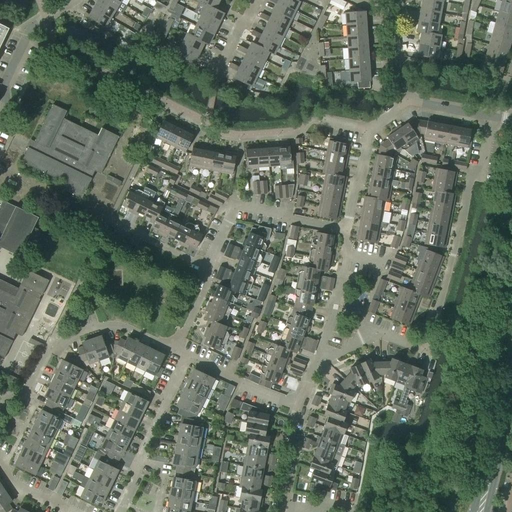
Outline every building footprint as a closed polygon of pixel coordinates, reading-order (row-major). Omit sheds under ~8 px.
[(92,0),(97,3),(94,8),(111,19),(116,11),(97,0),(92,0)] [(97,0),(116,11),(121,3),(116,0),(97,0)] [(219,0),(197,0),(197,1),(215,10),(219,0)] [(273,11),(291,20),(295,11),(272,0),(267,0),(276,5),(273,11)] [(278,0),(279,1),(276,0),(272,0),(295,11),(299,2),(294,0),(278,0)] [(339,0),(331,0),(329,4),(342,10),(345,3),(339,0)] [(443,2),(433,0),(422,0),(421,10),(441,13),(443,2)] [(223,14),(215,10),(197,1),(197,2),(205,6),(200,15),(218,24),(223,14)] [(498,12),(511,16),(511,4),(502,1),(498,12)] [(164,9),(165,7),(156,2),(153,7),(159,10),(164,9)] [(475,13),(478,6),(473,3),(470,11),(475,13)] [(90,15),(85,12),(83,16),(87,19),(88,18),(105,28),(111,19),(94,8),(90,15)] [(190,22),(193,15),(179,8),(176,14),(190,22)] [(159,19),(161,14),(154,10),(146,26),(154,30),(159,20),(159,19)] [(441,13),(421,10),(419,20),(439,24),(441,13)] [(260,16),(286,29),(291,20),(273,11),(270,18),(261,14),(260,16)] [(365,12),(345,14),(346,25),(365,24),(365,12)] [(511,16),(498,12),(495,23),(511,27),(511,16)] [(171,14),(166,24),(170,27),(174,20),(173,20),(175,16),(171,14)] [(195,26),(213,35),(218,24),(200,15),(195,26)] [(265,29),(282,37),(286,29),(260,16),(259,18),(268,22),(265,29)] [(417,31),(441,36),(441,35),(437,34),(439,24),(419,20),(417,31)] [(492,34),(511,40),(511,35),(511,27),(495,23),(492,34)] [(365,24),(346,25),(347,37),(366,36),(365,24)] [(186,34),(208,45),(213,35),(195,26),(190,35),(186,33),(186,34)] [(453,38),(462,39),(464,29),(459,28),(455,28),(453,38)] [(252,33),(278,45),(282,37),(265,29),(262,35),(253,31),(252,33)] [(419,44),(439,48),(441,36),(417,31),(417,32),(421,33),(419,44)] [(251,43),(274,54),(278,45),(252,33),(251,35),(260,39),(257,46),(251,43)] [(181,45),(199,54),(204,43),(208,45),(186,34),(181,45)] [(492,34),(489,45),(507,51),(511,40),(492,34)] [(167,38),(166,37),(165,37),(161,35),(156,45),(160,47),(163,41),(165,42),(167,38)] [(366,36),(347,37),(348,48),(367,47),(366,36)] [(268,53),(274,55),(274,54),(251,43),(248,50),(239,46),(238,47),(265,60),(268,53)] [(417,55),(437,59),(439,48),(419,44),(417,55)] [(176,55),(194,64),(199,54),(181,45),(176,55)] [(489,45),(485,56),(504,62),(507,51),(489,45)] [(243,61),(260,69),(265,60),(238,47),(237,50),(246,54),(243,61)] [(367,47),(348,48),(348,59),(368,58),(367,47)] [(330,49),(323,50),(319,50),(320,66),(325,66),(324,61),(330,60),(330,49)] [(485,56),(482,67),(501,73),(504,62),(485,56)] [(368,58),(348,59),(349,71),(369,69),(368,58)] [(230,65),(256,78),(260,69),(243,61),(240,67),(230,63),(230,65)] [(234,79),(252,87),(256,78),(230,65),(228,67),(238,72),(234,79)] [(349,71),(350,83),(370,81),(369,69),(349,71)] [(65,123),(68,113),(53,107),(40,140),(45,142),(42,150),(50,153),(62,122),(65,123)] [(174,124),(164,119),(155,138),(165,143),(174,124)] [(424,135),(423,140),(435,142),(439,121),(428,119),(427,122),(417,120),(420,134),(424,135)] [(420,134),(417,120),(409,126),(408,123),(401,128),(400,125),(396,128),(409,147),(413,145),(413,142),(416,143),(417,142),(418,139),(417,137),(420,134)] [(446,144),(450,123),(439,121),(435,142),(446,144)] [(456,146),(460,125),(450,123),(446,144),(456,146)] [(175,148),(184,128),(174,124),(165,143),(175,148)] [(460,125),(456,146),(467,148),(468,146),(470,146),(474,128),(460,125)] [(185,153),(194,133),(184,128),(175,148),(185,153)] [(388,140),(380,145),(392,153),(395,151),(397,153),(402,150),(405,150),(409,147),(396,128),(391,131),(393,133),(387,138),(388,140)] [(85,169),(104,177),(120,140),(102,133),(99,139),(82,131),(79,140),(75,138),(73,142),(79,144),(80,141),(87,144),(85,149),(92,152),(85,169)] [(349,145),(329,141),(326,152),(347,156),(349,145)] [(290,161),(289,144),(278,145),(280,166),(286,166),(286,169),(293,169),(292,161),(290,161)] [(280,166),(278,145),(267,146),(269,167),(280,166)] [(391,157),(392,153),(380,145),(378,155),(375,155),(373,166),(395,170),(397,158),(391,157)] [(204,148),(193,146),(188,167),(200,169),(204,148)] [(269,167),(267,146),(256,147),(258,168),(269,167)] [(256,147),(245,147),(247,169),(258,168),(256,147)] [(210,171),(214,150),(204,148),(200,169),(210,171)] [(221,173),(225,152),(214,150),(210,171),(221,173)] [(232,175),(236,154),(225,152),(221,173),(232,175)] [(347,156),(326,152),(324,162),(345,167),(347,156)] [(23,166),(89,192),(93,180),(27,155),(23,166)] [(150,162),(155,164),(158,158),(153,155),(150,162)] [(163,160),(158,158),(155,164),(160,167),(163,160)] [(412,158),(409,163),(415,167),(418,162),(412,158)] [(465,170),(467,164),(454,161),(453,168),(465,170)] [(345,167),(324,162),(322,174),(325,174),(343,177),(345,167)] [(412,171),(415,167),(409,163),(406,167),(412,171)] [(146,172),(151,174),(154,168),(149,165),(146,172)] [(171,172),(176,175),(180,168),(175,166),(171,172)] [(373,166),(371,176),(393,181),(395,170),(373,166)] [(159,170),(154,168),(151,174),(156,177),(159,170)] [(435,168),(433,180),(454,184),(456,172),(435,168)] [(344,188),(346,177),(343,177),(325,174),(323,184),(344,188)] [(171,176),(168,182),(173,185),(176,179),(171,176)] [(390,191),(393,181),(371,176),(369,187),(390,191)] [(109,179),(108,184),(120,188),(122,183),(109,179)] [(452,194),(454,184),(433,180),(431,191),(434,191),(452,194)] [(344,188),(323,184),(321,195),(342,199),(344,188)] [(188,191),(193,194),(196,187),(191,185),(188,191)] [(293,185),(281,186),(282,199),(291,198),(293,185)] [(145,187),(142,192),(132,213),(137,216),(138,213),(144,216),(152,199),(156,192),(145,187)] [(196,187),(193,194),(198,196),(201,189),(196,187)] [(369,187),(367,197),(385,201),(388,202),(390,191),(369,187)] [(132,213),(142,192),(138,190),(135,191),(130,189),(122,205),(129,209),(127,211),(132,213)] [(214,196),(224,201),(225,202),(228,196),(216,190),(214,196)] [(452,194),(434,191),(432,201),(453,205),(455,194),(452,194)] [(179,199),(184,201),(187,195),(182,192),(179,199)] [(210,194),(207,200),(221,207),(224,201),(214,196),(210,194)] [(342,199),(321,195),(319,205),(340,209),(342,199)] [(367,197),(364,196),(362,207),(383,211),(385,201),(367,197)] [(152,199),(144,216),(150,219),(149,222),(153,224),(160,211),(161,211),(163,207),(165,203),(160,200),(157,202),(152,199)] [(0,247),(19,257),(24,247),(34,227),(38,218),(2,200),(0,205),(0,247)] [(432,201),(430,212),(451,216),(453,205),(432,201)] [(157,234),(161,236),(171,215),(174,210),(164,205),(163,207),(161,211),(160,211),(153,224),(151,228),(158,231),(157,234)] [(317,217),(337,221),(340,209),(319,205),(317,217)] [(360,218),(381,222),(383,211),(362,207),(360,218)] [(428,223),(449,227),(451,216),(430,212),(428,223)] [(167,235),(173,238),(181,222),(177,220),(176,217),(171,215),(161,236),(166,238),(167,235)] [(381,222),(360,218),(358,229),(379,233),(380,227),(385,228),(386,223),(381,222)] [(178,244),(183,246),(193,225),(189,223),(186,224),(181,222),(173,238),(179,242),(178,244)] [(428,223),(426,233),(447,237),(449,227),(428,223)] [(193,225),(183,246),(187,248),(189,246),(195,249),(204,232),(198,230),(198,227),(193,225)] [(242,244),(245,245),(262,252),(264,252),(266,247),(265,244),(266,240),(268,240),(270,229),(258,226),(257,229),(251,228),(250,232),(249,232),(247,240),(244,239),(242,244)] [(289,239),(296,240),(298,227),(292,226),(289,239)] [(31,251),(41,231),(34,227),(24,247),(31,251)] [(356,240),(377,244),(379,233),(358,229),(356,240)] [(315,237),(312,239),(311,245),(313,245),(331,249),(334,249),(335,244),(332,243),(334,236),(316,232),(315,237)] [(426,233),(424,244),(445,248),(447,237),(426,233)] [(400,238),(394,235),(390,247),(396,249),(400,238)] [(228,244),(226,250),(260,263),(261,258),(261,256),(262,252),(245,245),(243,251),(240,250),(239,248),(228,244)] [(333,255),(330,255),(331,249),(313,245),(312,250),(310,251),(309,256),(332,260),(333,255)] [(419,259),(419,260),(439,267),(443,257),(427,250),(427,248),(418,245),(416,251),(419,252),(416,258),(419,259)] [(260,263),(226,250),(223,256),(234,260),(236,259),(239,260),(236,267),(254,274),(256,268),(258,268),(260,263)] [(395,253),(392,261),(405,266),(407,258),(395,253)] [(328,265),(331,265),(332,260),(309,256),(308,261),(309,262),(308,267),(308,268),(319,270),(319,271),(327,272),(328,265)] [(415,270),(435,277),(439,267),(419,260),(415,270)] [(402,272),(405,266),(392,261),(390,267),(402,272)] [(217,272),(247,283),(251,285),(253,281),(252,279),(254,274),(236,267),(234,273),(231,272),(230,270),(219,266),(217,272)] [(321,278),(318,277),(319,271),(319,270),(308,268),(308,267),(301,266),(300,272),(298,273),(297,278),(332,285),(334,279),(322,276),(321,278)] [(415,270),(411,280),(432,288),(435,277),(415,270)] [(0,280),(0,356),(3,358),(12,341),(8,339),(12,332),(21,337),(29,322),(24,319),(27,312),(32,315),(40,300),(39,299),(40,296),(41,296),(49,281),(27,271),(18,289),(0,280)] [(401,276),(389,271),(386,277),(398,282),(401,276)] [(247,283),(217,272),(215,278),(226,282),(227,282),(230,283),(228,289),(227,289),(236,292),(235,293),(245,297),(247,291),(249,290),(251,285),(247,283)] [(320,289),(331,291),(332,285),(297,278),(296,283),(298,285),(297,290),(315,293),(316,287),(319,288),(320,289)] [(387,282),(385,281),(380,279),(376,289),(383,292),(387,282)] [(421,295),(420,296),(428,298),(432,288),(411,280),(408,289),(408,290),(421,295)] [(213,296),(231,304),(233,304),(235,299),(234,297),(235,293),(236,292),(227,289),(228,289),(218,285),(215,292),(212,291),(210,296),(213,297),(213,296)] [(401,287),(397,298),(417,305),(420,296),(421,295),(408,290),(408,289),(401,287)] [(318,294),(315,293),(297,290),(295,289),(294,294),(296,297),(294,308),(311,312),(312,306),(313,306),(314,299),(317,299),(318,294)] [(208,302),(206,307),(228,315),(230,311),(229,308),(231,304),(213,296),(213,297),(211,303),(208,302)] [(397,298),(393,308),(413,315),(417,305),(397,298)] [(378,302),(372,300),(367,312),(374,314),(378,302)] [(228,315),(206,307),(205,311),(207,312),(204,319),(211,322),(212,322),(223,326),(223,325),(224,321),(227,320),(228,315)] [(309,327),(306,326),(309,319),(311,313),(294,308),(290,318),(287,318),(285,324),(287,324),(304,331),(307,332),(309,327)] [(413,315),(393,308),(389,318),(409,326),(413,315)] [(230,328),(223,325),(223,326),(212,322),(211,322),(209,328),(207,327),(205,332),(227,341),(228,336),(227,333),(230,328)] [(305,338),(302,337),(304,331),(287,324),(285,329),(283,330),(281,335),(315,347),(317,341),(306,337),(305,338)] [(203,344),(219,351),(220,351),(222,346),(225,345),(227,341),(205,332),(203,336),(205,337),(203,344)] [(302,349),(313,353),(315,347),(281,335),(279,339),(281,341),(279,346),(278,347),(289,350),(289,351),(296,354),(299,347),(301,348),(302,349)] [(102,337),(92,340),(99,361),(109,358),(108,354),(113,352),(114,345),(111,345),(108,338),(103,340),(102,337)] [(30,338),(28,343),(41,349),(44,345),(30,338)] [(126,362),(136,342),(131,340),(131,341),(126,339),(125,341),(119,339),(116,345),(114,345),(113,352),(119,354),(117,358),(126,362)] [(99,361),(92,340),(81,344),(82,347),(77,349),(79,355),(77,357),(82,363),(87,361),(89,365),(99,361)] [(141,345),(136,342),(126,362),(135,367),(145,348),(141,346),(141,345)] [(287,357),(289,351),(289,350),(278,347),(279,346),(275,344),(272,343),(270,349),(268,350),(266,354),(288,363),(289,358),(287,357)] [(230,358),(236,361),(240,349),(234,347),(230,358)] [(145,348),(135,367),(145,371),(155,351),(149,348),(149,350),(145,348)] [(154,376),(164,357),(159,355),(160,354),(155,351),(145,371),(154,376)] [(283,366),(286,367),(288,363),(266,354),(264,359),(265,362),(264,366),(281,372),(283,366)] [(79,368),(82,363),(77,357),(75,359),(68,356),(66,362),(63,360),(61,365),(60,364),(57,369),(78,380),(83,370),(79,368)] [(292,364),(304,369),(306,362),(294,358),(292,364)] [(390,362),(381,362),(381,375),(385,375),(384,378),(395,382),(402,363),(391,359),(390,362)] [(378,375),(381,375),(381,362),(371,363),(370,360),(360,364),(368,383),(379,378),(378,375)] [(395,382),(405,386),(412,367),(402,363),(395,382)] [(292,364),(289,371),(301,375),(304,369),(292,364)] [(351,372),(345,379),(354,388),(356,385),(358,388),(368,383),(360,364),(350,369),(351,372)] [(247,380),(257,384),(269,389),(271,383),(276,385),(279,378),(282,379),(283,373),(281,372),(264,366),(262,365),(260,370),(261,373),(259,378),(250,374),(247,380)] [(412,365),(412,367),(405,386),(409,387),(408,389),(420,394),(424,382),(426,378),(420,375),(422,370),(422,368),(412,365)] [(78,380),(57,369),(55,375),(56,375),(54,379),(74,389),(78,380)] [(193,374),(191,373),(189,379),(209,389),(214,379),(195,369),(193,374)] [(0,370),(0,376),(20,386),(22,381),(0,370)] [(69,398),(74,389),(54,379),(52,383),(51,383),(48,388),(69,398)] [(186,388),(205,398),(209,389),(189,379),(186,384),(188,384),(186,388)] [(351,390),(354,388),(345,379),(338,386),(332,383),(328,394),(331,395),(350,402),(354,391),(351,390)] [(228,384),(223,395),(229,398),(235,387),(228,384)] [(150,392),(138,386),(135,391),(148,397),(150,392)] [(65,408),(69,398),(48,388),(46,393),(47,394),(45,398),(47,399),(45,405),(58,411),(61,406),(65,408)] [(180,397),(201,407),(205,398),(186,388),(184,392),(183,392),(180,397)] [(142,411),(147,401),(127,392),(123,401),(142,411)] [(331,395),(327,405),(347,412),(350,402),(331,395)] [(179,408),(177,414),(185,418),(194,420),(201,407),(180,397),(178,402),(179,403),(176,407),(179,408)] [(118,410),(138,420),(142,411),(123,401),(118,410)] [(404,404),(398,402),(396,410),(395,413),(407,417),(411,406),(404,404)] [(248,412),(246,422),(266,426),(268,415),(262,414),(263,410),(242,403),(239,410),(248,412)] [(39,414),(36,419),(57,429),(60,430),(64,422),(70,425),(73,418),(58,411),(45,405),(40,415),(39,414)] [(323,416),(328,417),(342,422),(347,424),(348,424),(343,422),(347,412),(327,405),(323,416)] [(355,417),(363,420),(366,411),(358,409),(355,417)] [(137,424),(136,424),(138,420),(118,410),(114,419),(134,429),(137,424)] [(328,417),(324,427),(344,434),(347,424),(342,422),(328,417)] [(184,424),(181,423),(179,434),(201,438),(203,428),(202,427),(203,422),(194,420),(185,418),(184,424)] [(57,429),(36,419),(34,424),(35,425),(33,429),(52,438),(57,429)] [(131,434),(132,435),(134,429),(114,419),(109,429),(129,438),(131,434)] [(266,426),(246,422),(244,433),(249,434),(264,436),(266,426)] [(348,436),(344,434),(324,427),(321,437),(344,446),(348,436)] [(30,432),(27,438),(48,448),(52,438),(33,429),(31,433),(30,432)] [(105,438),(124,447),(129,438),(109,429),(105,438)] [(249,434),(247,444),(267,448),(269,437),(264,436),(249,434),(244,433),(244,434),(249,434)] [(201,438),(179,434),(177,444),(199,448),(201,438)] [(69,442),(67,445),(74,449),(76,445),(75,445),(78,439),(72,436),(69,442)] [(317,447),(341,456),(344,446),(321,437),(318,443),(311,441),(311,440),(305,438),(303,442),(310,445),(317,447)] [(48,448),(27,438),(25,443),(26,443),(24,447),(43,457),(48,448)] [(98,454),(117,463),(124,447),(105,438),(100,448),(100,447),(96,452),(96,451),(95,452),(98,454)] [(199,448),(177,444),(175,454),(197,458),(199,448)] [(245,455),(265,458),(267,448),(247,444),(245,455)] [(67,445),(65,449),(63,455),(69,458),(74,449),(67,445)] [(21,451),(19,456),(39,466),(43,457),(24,447),(22,451),(21,451)] [(337,466),(341,456),(317,447),(313,457),(337,466)] [(117,463),(98,454),(95,452),(93,458),(98,460),(94,470),(113,479),(117,469),(114,468),(117,463)] [(81,457),(75,454),(72,459),(79,462),(81,457)] [(173,465),(176,465),(175,471),(193,474),(194,469),(195,469),(197,458),(175,454),(173,465)] [(63,455),(58,464),(65,467),(69,458),(63,455)] [(245,455),(243,465),(263,469),(265,458),(245,455)] [(19,456),(16,461),(17,462),(15,466),(34,476),(39,466),(19,456)] [(333,476),(337,466),(313,457),(309,468),(314,469),(333,476)] [(60,476),(65,467),(58,464),(54,473),(60,476)] [(241,476),(261,480),(263,469),(243,465),(241,476)] [(333,476),(314,469),(310,480),(315,482),(314,484),(309,484),(308,489),(310,491),(317,492),(319,491),(320,487),(322,488),(323,484),(329,487),(329,489),(336,490),(337,484),(331,482),(333,476)] [(113,479),(94,470),(89,479),(108,488),(113,479)] [(172,488),(193,491),(195,481),(189,480),(189,478),(196,479),(198,478),(199,475),(193,474),(175,471),(172,488)] [(53,476),(47,489),(53,491),(59,479),(53,476)] [(239,487),(241,488),(242,487),(259,490),(261,480),(241,476),(239,487)] [(108,488),(89,479),(85,488),(104,497),(108,488)] [(67,483),(62,480),(56,493),(61,496),(67,483)] [(242,487),(241,488),(239,498),(242,498),(259,501),(261,502),(262,498),(260,498),(261,490),(259,490),(242,487)] [(80,498),(99,507),(104,497),(85,488),(80,498)] [(170,498),(191,502),(193,491),(172,488),(170,498)] [(8,498),(9,498),(6,493),(0,496),(0,511),(9,511),(12,509),(8,504),(11,502),(8,498)] [(167,507),(189,511),(191,502),(170,498),(169,502),(168,502),(167,507)] [(240,509),(248,510),(256,511),(259,511),(261,502),(259,501),(242,498),(239,498),(239,503),(241,503),(240,509)]
